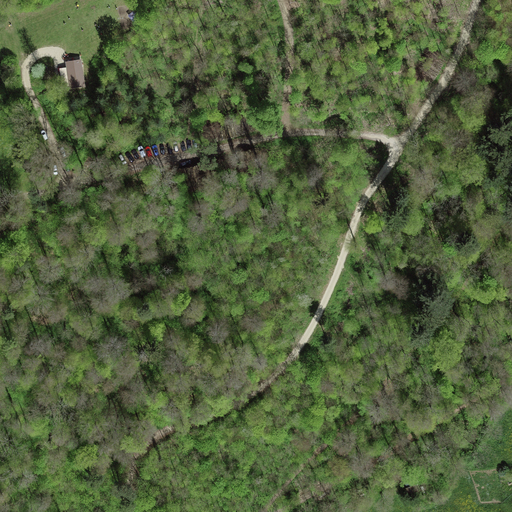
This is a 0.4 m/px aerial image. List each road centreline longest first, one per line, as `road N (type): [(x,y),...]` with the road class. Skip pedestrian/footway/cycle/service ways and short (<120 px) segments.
road 1 (track): [(132,511),(128,474),(150,437),(243,398),(303,344),(364,202),(443,83),(482,0)]
road 2 (track): [(286,134),(0,197)]
road 3 (track): [(263,511),(388,454),(511,379)]
road 4 (track): [(0,2),(68,180)]
